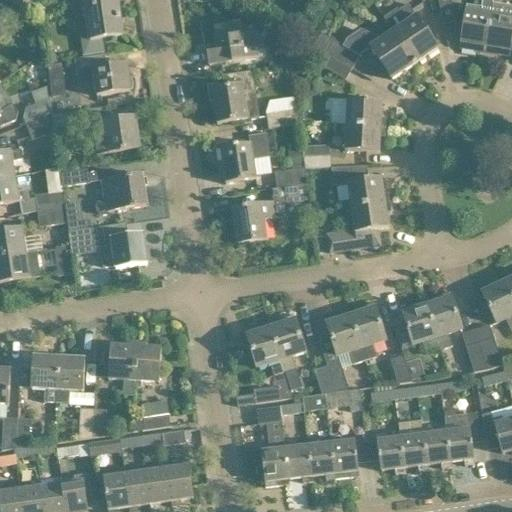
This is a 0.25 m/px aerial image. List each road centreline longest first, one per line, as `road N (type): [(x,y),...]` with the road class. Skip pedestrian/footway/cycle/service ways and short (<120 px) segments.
road 1 (residential): [(191,292),(155,0)]
road 2 (residential): [(511,112),(451,100),(426,113),(415,131),(416,256)]
road 3 (residential): [(191,292),(416,256)]
road 4 (residential): [(218,511),(191,292)]
road 5 (residential): [(191,292),(0,313)]
